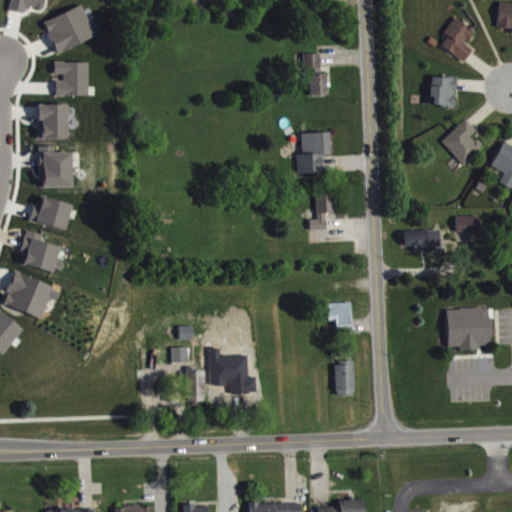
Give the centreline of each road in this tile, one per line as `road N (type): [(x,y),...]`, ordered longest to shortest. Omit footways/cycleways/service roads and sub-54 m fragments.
road 1 (secondary): [(0,450),(511,432)]
road 2 (residential): [(384,436),(363,0)]
road 3 (residential): [(0,191),(1,60)]
